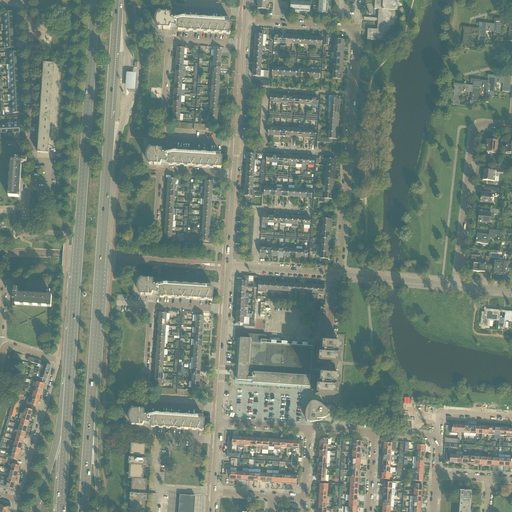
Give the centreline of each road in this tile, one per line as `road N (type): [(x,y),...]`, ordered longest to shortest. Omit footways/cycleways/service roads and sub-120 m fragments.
road 1 (primary): [(91,391),(115,0)]
road 2 (primary): [(95,0),(69,377)]
road 3 (residential): [(219,408),(145,400),(149,305),(225,310)]
road 4 (residential): [(236,143),(165,136),(168,49),(174,41),(243,44)]
road 5 (residential): [(229,250),(158,245),(158,177),(234,175)]
road 6 (unclassified): [(16,500),(56,363),(3,344)]
road 7 (residential): [(456,285),(472,128),(511,126)]
road 8 (residential): [(29,146),(23,1)]
road 9 (primary): [(69,377),(34,511)]
road 10 (primary): [(69,377),(60,511)]
road 11 (primary): [(83,511),(91,391)]
road 12 (primary): [(99,511),(91,391)]
